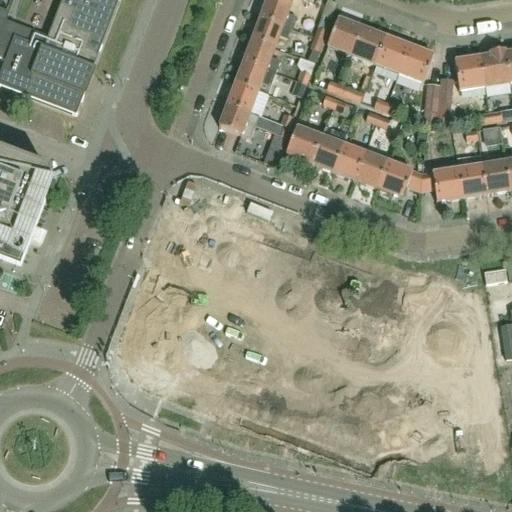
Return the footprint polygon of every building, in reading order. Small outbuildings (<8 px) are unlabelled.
[(63,0),(48,40),(23,30),(24,28),(7,22),(9,15),(0,11),(0,61),(5,63),(0,76),(0,88),(76,117),(83,97),(85,98),(94,76),(95,72),(92,71),(119,0),(63,0)] [(287,19),(291,8),(270,0),(268,0),(260,22),(282,30),(291,33),(295,22),(287,19)] [(290,34),(282,32),(282,30),(260,22),(252,43),(274,52),(279,40),(286,43),(290,34)] [(351,60),(362,32),(337,23),(327,51),(351,60)] [(318,32),(314,43),(322,46),(326,36),(318,32)] [(375,69),(385,41),(362,32),(351,60),(375,69)] [(398,78),(409,50),(385,41),(375,69),(398,78)] [(270,64),(274,52),(252,43),(244,65),(276,77),(279,67),(270,64)] [(318,56),(322,46),(314,43),(310,53),(318,56)] [(423,87),(433,60),(409,50),(398,78),(423,87)] [(509,87),(505,58),(504,55),(489,57),(490,61),(480,62),(485,91),(486,101),(511,97),(509,87)] [(485,91),(480,62),(455,66),(459,95),(485,91)] [(268,98),(276,77),(244,65),(236,87),(261,96),(268,98)] [(301,76),(297,87),(305,90),(309,80),(301,76)] [(440,90),(439,90),(435,130),(436,130),(437,125),(439,126),(440,118),(450,119),(453,83),(440,82),(440,90)] [(327,94),(337,98),(341,90),(330,86),(327,94)] [(258,106),(261,96),(236,87),(227,108),(250,117),(260,121),(264,108),(258,106)] [(301,101),(305,90),(297,87),(293,97),(301,101)] [(423,129),(435,130),(439,90),(427,89),(423,129)] [(351,94),(341,90),(337,98),(348,102),(351,94)] [(323,108),(333,112),(337,104),(326,100),(323,108)] [(347,108),(337,104),(333,112),(343,116),(347,108)] [(374,113),(385,117),(388,108),(378,104),(374,113)] [(241,139),(250,117),(227,108),(219,131),(241,139)] [(398,112),(388,108),(385,117),(395,121),(398,112)] [(500,116),(489,118),(491,127),(502,125),(500,116)] [(366,125),(376,129),(380,121),(369,117),(366,125)] [(480,128),(491,127),(489,118),(478,119),(480,128)] [(284,120),(280,130),(289,133),(293,123),(284,120)] [(390,125),(380,121),(376,129),(387,133),(390,125)] [(285,143),(289,133),(280,130),(277,140),(285,143)] [(501,146),(499,131),(483,133),(486,149),(501,146)] [(310,168),(320,141),(297,132),(286,159),(289,160),(288,162),(299,166),(299,164),(310,168)] [(333,177),(344,150),(343,150),(347,140),(325,132),(321,142),(320,141),(310,168),(333,177)] [(476,134),(465,136),(466,145),(477,144),(476,134)] [(357,186),(367,159),(344,150),(333,177),(357,186)] [(510,196),(506,168),(504,155),(479,159),(486,200),(510,196)] [(380,195),(390,168),(367,159),(357,186),(380,195)] [(486,200),(479,159),(455,163),(457,175),(461,204),(486,200)] [(31,236),(43,204),(52,182),(0,161),(0,259),(19,267),(27,244),(28,245),(29,245),(31,244),(32,243),(33,243),(33,242),(33,241),(33,240),(33,238),(33,237),(32,237),(32,236),(31,236)] [(461,204),(457,175),(447,177),(445,167),(434,169),(434,168),(430,168),(434,196),(436,208),(461,204)] [(407,192),(414,177),(390,168),(380,195),(403,204),(407,192)] [(423,169),(422,180),(421,198),(434,196),(430,168),(423,169)] [(407,192),(421,198),(422,180),(414,177),(407,192)] [(187,190),(171,232),(212,248),(211,252),(291,283),(308,239),(229,209),(230,207),(187,190)] [(320,255),(289,338),(350,361),(382,279),(320,255)] [(150,264),(109,372),(171,396),(212,287),(150,264)] [(481,268),(418,278),(425,324),(471,317),(468,297),(485,294),(481,268)] [(511,291),(511,281),(488,286),(490,295),(511,291)] [(213,362),(194,411),(237,427),(237,426),(273,439),(272,441),(314,457),(315,454),(364,473),(386,414),(354,401),(354,402),(338,396),(338,394),(315,386),(296,379),(290,393),(271,385),(255,379),(255,378),(232,370),(213,362)] [(481,364),(415,374),(424,435),(425,435),(432,481),(497,471),(490,425),(481,364)]
